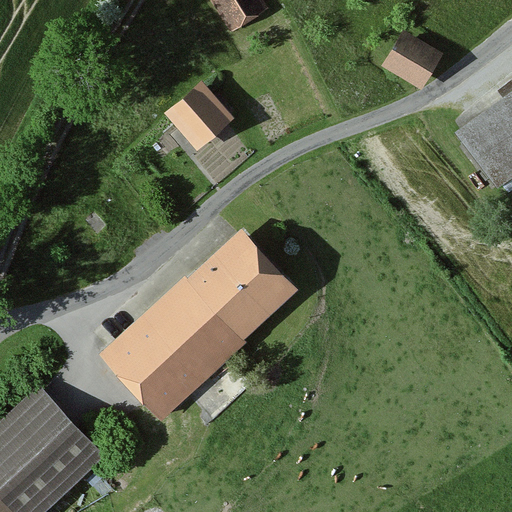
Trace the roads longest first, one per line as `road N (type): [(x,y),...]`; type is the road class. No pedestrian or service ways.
road 1 (unclassified): [(0,325),(126,278),(226,192),(308,143),(445,88),(511,36)]
road 2 (track): [(137,0),(50,147),(0,274)]
